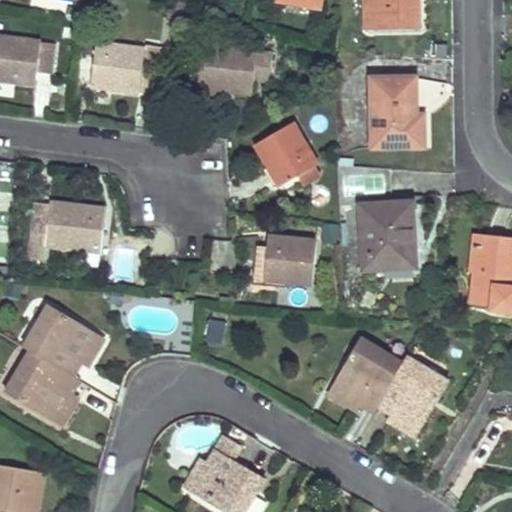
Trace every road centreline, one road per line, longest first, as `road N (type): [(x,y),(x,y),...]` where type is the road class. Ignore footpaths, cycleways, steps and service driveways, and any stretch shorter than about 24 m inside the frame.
road 1 (residential): [(117,511),(136,418),(168,391),(220,396),(423,511)]
road 2 (residential): [(186,208),(182,163),(0,135)]
road 3 (residential): [(511,177),(478,117),(477,0)]
